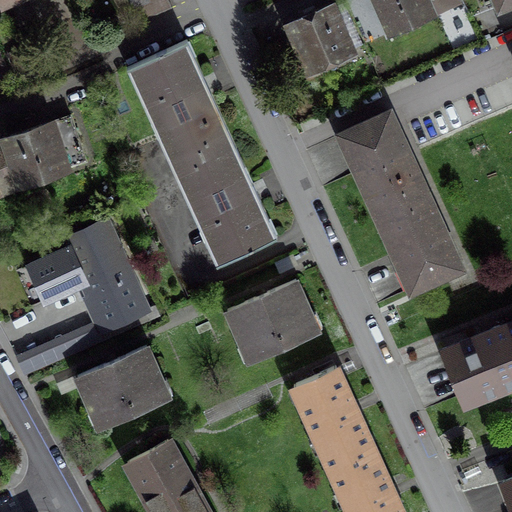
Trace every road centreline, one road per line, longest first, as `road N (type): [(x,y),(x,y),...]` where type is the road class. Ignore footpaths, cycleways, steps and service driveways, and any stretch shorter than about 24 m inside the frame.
road 1 (residential): [(212,0),(452,511)]
road 2 (residential): [(0,379),(58,486)]
